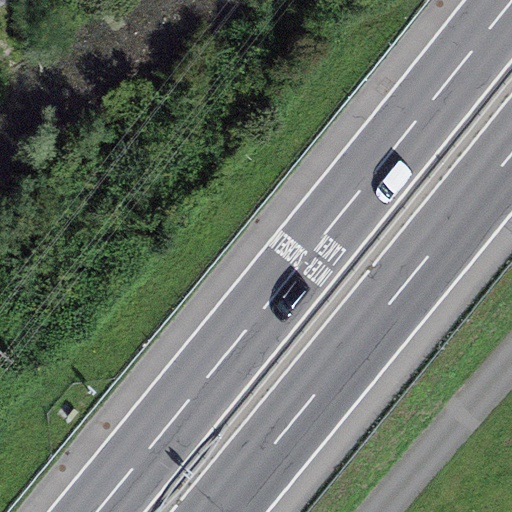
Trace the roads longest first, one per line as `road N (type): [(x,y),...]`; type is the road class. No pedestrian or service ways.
road 1 (trunk): [(511,3),(97,511)]
road 2 (trunk): [(217,511),(511,154)]
